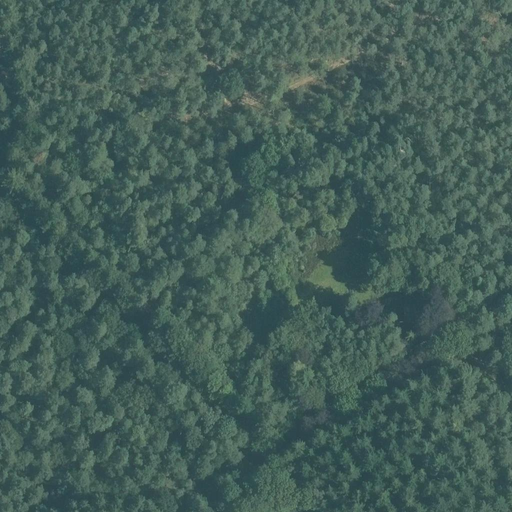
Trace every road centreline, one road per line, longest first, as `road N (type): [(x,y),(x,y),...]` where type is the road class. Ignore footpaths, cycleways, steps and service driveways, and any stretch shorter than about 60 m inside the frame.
road 1 (track): [(0,184),(51,137),(208,117),(377,49),(405,34),(392,0)]
road 2 (unclassified): [(233,511),(311,417),(511,298)]
road 3 (track): [(511,404),(481,374),(452,367),(273,461)]
